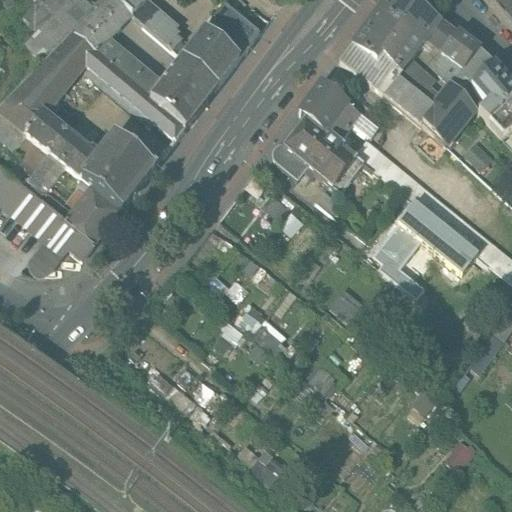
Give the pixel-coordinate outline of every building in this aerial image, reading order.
[(42,0),(36,5),(94,57),(105,46),(132,20),(111,1),(110,2),(108,0),(104,0),(96,7),(87,0),(42,0)] [(225,7),(186,55),(184,44),(178,40),(183,34),(146,6),(151,0),(112,0),(111,1),(132,20),(133,19),(181,61),(182,61),(216,91),(258,37),(225,7)] [(478,53),(407,0),(386,0),(377,13),(421,49),(426,43),(452,64),(462,71),(478,53)] [(44,68),(0,111),(0,116),(24,136),(40,117),(83,68),(94,57),(36,5),(20,22),(33,37),(24,47),(44,68)] [(421,49),(377,13),(339,64),(383,98),(420,127),(431,113),(433,109),(398,80),(411,63),(421,49)] [(182,61),(158,91),(105,46),(94,57),(184,134),(216,91),(182,61)] [(478,53),(462,71),(463,72),(464,72),(462,74),(472,87),(493,68),(478,53)] [(184,134),(94,57),(83,68),(152,126),(174,145),(184,134)] [(423,73),(411,63),(398,80),(433,109),(441,99),(425,86),(429,81),(421,74),(423,73)] [(462,71),(452,64),(448,69),(443,78),(445,81),(451,85),(450,86),(451,88),(462,74),(463,72),(462,71)] [(511,106),(511,90),(493,68),(472,87),(471,88),(487,107),(478,116),(489,128),(511,106)] [(152,126),(90,73),(85,78),(148,131),(152,126)] [(443,78),(429,81),(425,86),(441,99),(450,86),(451,85),(445,81),(443,78)] [(433,109),(431,113),(420,127),(426,133),(445,151),(475,113),(451,88),(450,86),(433,109)] [(338,102),(320,88),(298,117),(304,122),(337,148),(353,127),(359,119),(343,106),(338,102)] [(367,110),(350,96),(343,106),(359,119),(360,119),(367,110)] [(511,106),(489,128),(501,141),(511,130),(511,106)] [(24,136),(0,116),(0,142),(13,153),(26,137),(24,136)] [(87,155),(40,117),(24,136),(26,137),(49,156),(65,169),(90,190),(120,214),(153,172),(114,140),(106,150),(97,143),(87,155)] [(360,119),(359,119),(353,127),(370,140),(376,132),(360,119)] [(337,148),(304,122),(283,149),(280,149),(276,150),(273,153),(272,157),(272,160),(274,164),(297,182),(306,170),(333,191),(344,176),(351,182),(362,168),(362,167),(352,160),(337,148)] [(445,151),(426,133),(415,145),(434,163),(445,151)] [(366,143),(352,160),(362,167),(375,150),(366,143)] [(491,163),(474,147),(462,158),(479,175),(491,163)] [(375,150),(362,167),(362,168),(362,167),(372,175),(372,174),(385,158),(375,150)] [(49,156),(21,188),(37,202),(43,194),(65,169),(49,156)] [(511,261),(385,158),(372,174),(414,208),(475,258),(511,287),(511,261)] [(21,188),(0,170),(0,204),(48,242),(64,224),(37,202),(21,188)] [(344,176),(333,191),(339,196),(351,182),(344,176)] [(90,190),(71,214),(60,206),(43,194),(37,202),(64,224),(93,248),(120,214),(90,190)] [(340,205),(323,192),(315,203),(332,216),(340,205)] [(414,208),(376,254),(390,266),(391,265),(398,271),(421,244),(461,276),(475,258),(414,208)] [(48,242),(45,245),(59,256),(65,249),(81,262),(93,248),(64,224),(48,242)] [(398,271),(391,265),(390,266),(382,275),(415,302),(424,291),(398,271)] [(511,327),(511,321),(504,315),(491,332),(494,336),(502,342),(511,327)] [(210,344),(225,353),(238,331),(223,322),(210,344)] [(480,344),(477,341),(472,347),(480,354),(494,336),(491,332),(490,332),(480,344)] [(454,437),(440,461),(458,471),(472,447),(454,437)]
